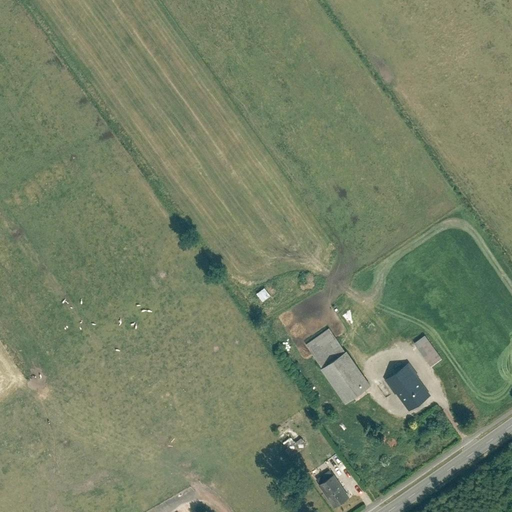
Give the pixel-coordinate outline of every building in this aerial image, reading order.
[(267,287),(259,292),(265,301),(273,295),(267,287)] [(347,401),(373,382),(332,326),(305,345),(347,401)] [(427,332),(414,341),(433,367),(446,358),(427,332)] [(411,361),(388,379),(410,408),(433,391),(411,361)] [(293,429),(286,432),(289,438),(285,441),(287,446),(298,440),(293,429)] [(335,471),(319,482),(336,506),(352,494),(335,471)]
